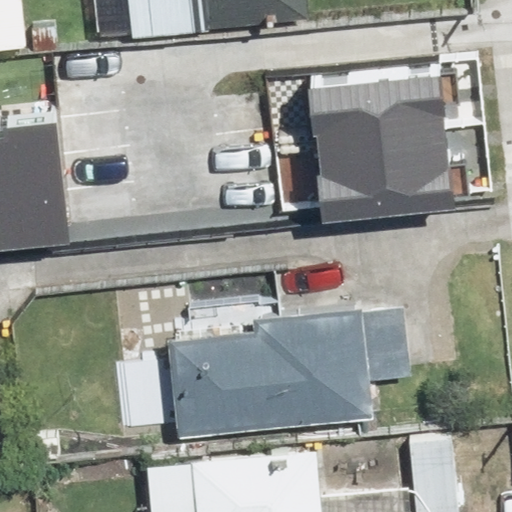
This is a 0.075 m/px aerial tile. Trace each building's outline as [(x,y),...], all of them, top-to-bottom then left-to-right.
[(121,20),(122,30),(300,11),(299,0),(92,0),(95,23),(121,20)] [(235,68),(86,75),(92,189),(106,188),(109,231),(242,225),(240,196),(287,194),(283,123),(238,125),(235,68)] [(7,70),(0,69),(0,159),(11,159),(7,70)] [(156,331),(167,432),(364,411),(360,376),(404,372),(396,300),(352,304),(351,297),(241,309),(242,322),(156,331)] [(457,511),(457,434),(406,434),(406,511),(457,511)] [(313,511),(307,442),(182,454),(187,511),(313,511)]
